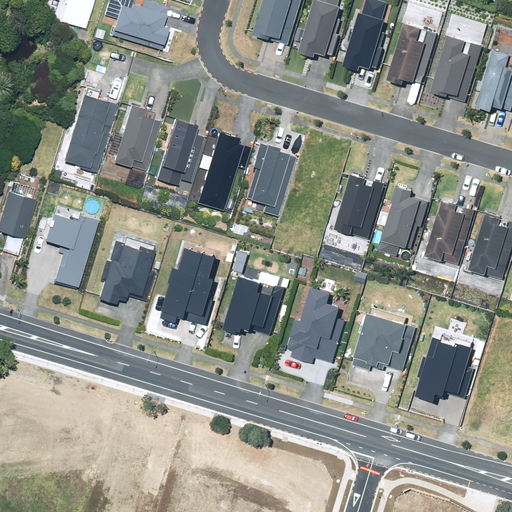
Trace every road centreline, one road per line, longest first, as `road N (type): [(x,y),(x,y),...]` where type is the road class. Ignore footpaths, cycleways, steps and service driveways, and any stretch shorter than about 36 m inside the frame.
road 1 (secondary): [(0,324),(379,439)]
road 2 (residential): [(511,163),(243,79),(214,50),(221,0)]
road 3 (secondary): [(379,439),(511,479)]
